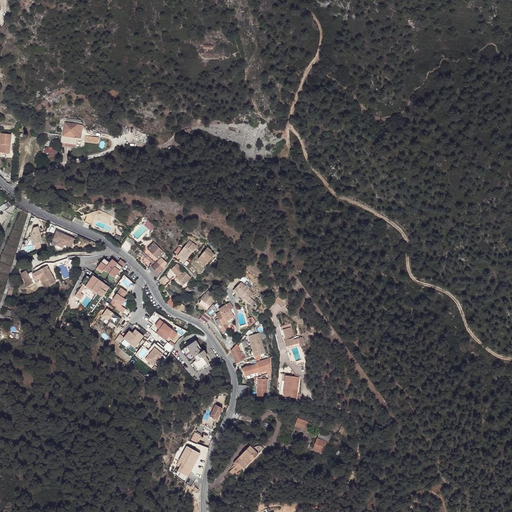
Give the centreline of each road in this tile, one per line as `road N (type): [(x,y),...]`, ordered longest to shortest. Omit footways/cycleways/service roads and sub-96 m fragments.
road 1 (track): [(511,359),(478,341),(446,291),(416,282),(404,234),(334,194),(306,158),(289,125),(321,43),(303,0)]
road 2 (unclassified): [(34,210),(120,253),(165,306),(201,326),(227,362),(234,396),(205,475),(205,511)]
